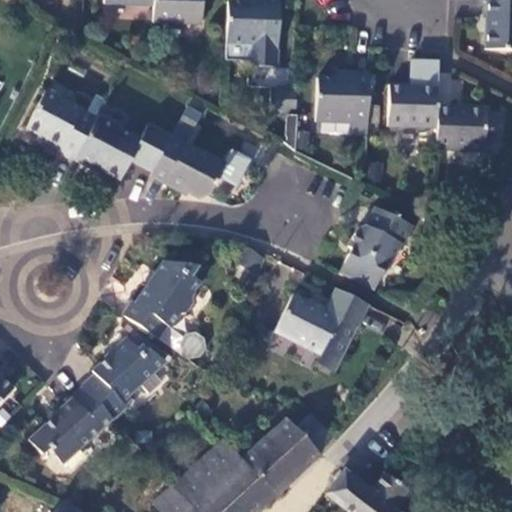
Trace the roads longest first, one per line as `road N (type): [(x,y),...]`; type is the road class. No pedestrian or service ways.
road 1 (residential): [(511,221),(487,267),(345,447)]
road 2 (residential): [(278,224),(165,214),(0,235)]
